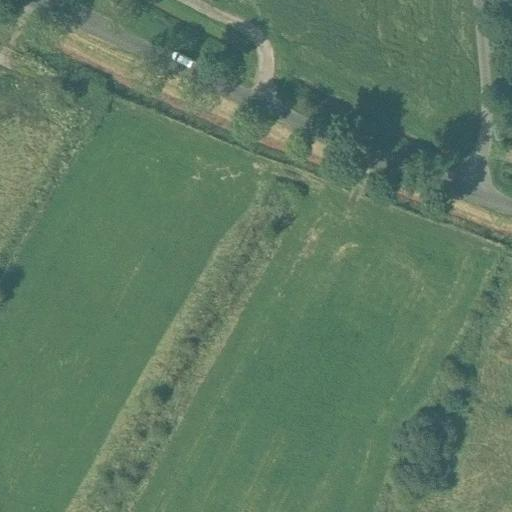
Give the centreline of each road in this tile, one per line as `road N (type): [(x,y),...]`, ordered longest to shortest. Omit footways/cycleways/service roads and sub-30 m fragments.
road 1 (unclassified): [(511,207),(401,168),(50,0)]
road 2 (track): [(471,195),(489,112),(486,0)]
road 3 (track): [(259,101),(264,42),(249,22),(206,0)]
